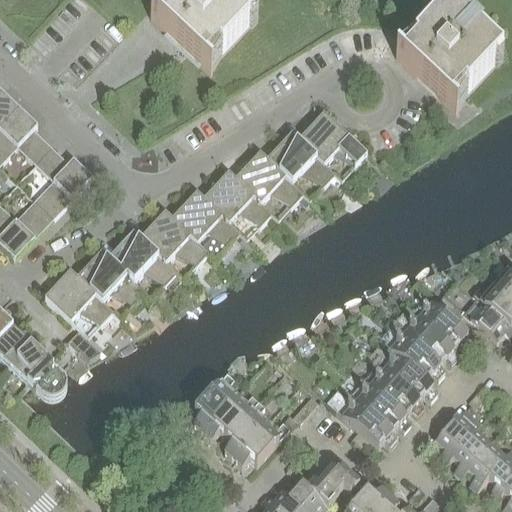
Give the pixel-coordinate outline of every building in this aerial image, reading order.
[(149,22),(182,53),(209,79),(211,77),(207,74),(255,23),(231,0),(176,0),(154,24),(151,20),(149,22)] [(501,62),(493,55),(448,12),(400,63),(396,60),(394,62),(454,118),(456,116),(453,113),(501,62)] [(0,133),(18,115),(0,98),(0,133)] [(18,115),(0,133),(0,170),(16,154),(34,171),(50,154),(33,137),(36,133),(18,115)] [(322,120),(297,147),(290,140),(323,172),(333,160),(355,172),(366,161),(322,120)] [(290,140),(266,166),(259,160),(258,160),(291,191),(300,181),(323,193),(333,182),(323,172),(290,140)] [(52,188),(33,207),(52,226),(91,185),(72,167),(68,171),(50,154),(34,171),(52,188)] [(258,160),(234,186),(227,179),(227,180),(260,211),(270,201),(291,213),(302,201),(291,191),(258,160)] [(227,180),(203,206),(196,199),(195,199),(228,231),(237,221),(260,232),(270,221),(260,211),(227,180)] [(334,183),(331,187),(338,193),(341,189),(334,183)] [(195,199),(171,225),(164,219),(196,251),(206,240),(228,252),(234,245),(248,258),(252,254),(245,247),(228,231),(195,199)] [(303,203),(299,207),(305,213),(309,209),(303,203)] [(0,253),(14,266),(52,226),(33,207),(15,227),(0,213),(0,253)] [(196,251),(164,219),(139,245),(132,238),(132,239),(164,270),(174,260),(196,272),(207,260),(196,251)] [(132,239),(108,265),(101,258),(100,258),(133,290),(142,280),(164,291),(175,280),(164,270),(132,239)] [(100,258),(76,284),(69,278),(101,310),(111,299),(133,311),(143,300),(133,290),(100,258)] [(478,295),(473,301),(511,334),(511,332),(511,281),(510,280),(499,271),(493,277),(505,287),(489,305),(478,295)] [(101,310),(69,278),(43,305),(69,329),(79,320),(101,331),(107,324),(112,319),(101,310)] [(458,326),(463,320),(465,318),(444,300),(437,307),(458,326)] [(483,312),(470,327),(496,350),(504,342),(511,348),(511,346),(511,334),(473,301),(472,302),(483,312)] [(473,347),(432,312),(430,310),(425,316),(419,311),(411,321),(416,326),(453,358),(458,352),(464,357),(473,347)] [(0,349),(15,334),(0,319),(0,349)] [(112,319),(107,324),(114,331),(119,326),(112,319)] [(397,336),(403,341),(439,373),(444,367),(450,373),(459,363),(453,358),(416,326),(411,332),(405,327),(397,336)] [(0,349),(0,368),(8,376),(32,350),(15,334),(0,349)] [(77,338),(66,349),(77,359),(78,357),(87,366),(99,359),(77,338)] [(384,352),(395,361),(426,388),(431,382),(437,387),(445,378),(439,373),(403,341),(398,347),(392,342),(384,352)] [(8,376),(26,392),(47,370),(50,367),(32,350),(8,376)] [(438,398),(426,388),(395,361),(389,368),(375,355),(368,364),(382,376),(419,408),(423,403),(429,408),(438,398)] [(60,383),(57,379),(47,370),(26,392),(40,405),(42,407),(44,408),(46,409),(48,409),(50,410),(52,409),(54,409),(56,408),(58,408),(59,406),(61,405),(62,403),(63,402),(64,400),(65,398),(65,396),(65,394),(65,392),(65,390),(64,388),(63,386),(62,384),(60,383)] [(362,387),(368,392),(405,424),(410,419),(416,424),(425,414),(419,408),(382,376),(376,382),(371,378),(362,387)] [(226,380),(201,409),(193,418),(200,424),(189,437),(200,447),(204,443),(211,449),(218,440),(225,446),(257,408),(251,403),(241,414),(223,398),(233,387),(226,380)] [(354,407),(392,439),(396,434),(402,439),(411,429),(405,424),(368,392),(362,398),(357,393),(349,403),(354,407)] [(468,408),(471,410),(476,414),(485,403),(477,396),(468,408)] [(391,439),(392,439),(354,407),(349,413),(335,400),(325,411),(334,419),(357,439),(350,446),(361,455),(367,448),(376,456),(382,449),(389,454),(397,445),(391,439)] [(299,430),(318,409),(311,403),(293,424),(289,421),(282,430),(288,435),(296,426),(299,430)] [(255,473),(288,436),(281,430),(272,441),(254,425),(264,414),(257,408),(225,446),(231,451),(220,464),(231,474),(235,470),(241,476),(248,467),(255,473)] [(504,433),(511,425),(511,420),(507,416),(497,427),(504,433)] [(451,465),(474,439),(457,424),(435,450),(444,458),(437,465),(444,471),(451,464),(451,465)] [(466,478),(489,452),(474,439),(451,465),(458,471),(452,478),(460,484),(466,478)] [(155,466),(155,462),(158,447),(144,445),(141,464),(155,466)] [(475,498),(487,485),(510,459),(509,459),(503,465),(489,452),(466,478),(473,484),(475,484),(468,492),(475,498)] [(501,498),(511,485),(511,460),(510,459),(487,485),(495,492),(489,499),(496,506),(503,499),(501,498)] [(286,477),(296,486),(303,479),(292,469),(286,477)] [(324,483),(341,497),(356,510),(365,499),(340,477),(330,476),(324,483)] [(313,487),(306,494),(305,495),(324,511),(328,511),(341,497),(324,483),(317,491),(313,487)] [(511,511),(511,485),(501,498),(503,499),(510,505),(503,511),(511,511)] [(287,492),(281,498),(296,511),(324,511),(305,495),(306,494),(301,490),(294,498),(287,492)] [(417,493),(408,504),(415,510),(425,500),(417,493)] [(398,511),(380,496),(373,505),(365,499),(356,510),(353,511),(398,511)] [(296,511),(281,498),(280,500),(281,500),(273,509),(266,502),(259,510),(261,511),(296,511)]
